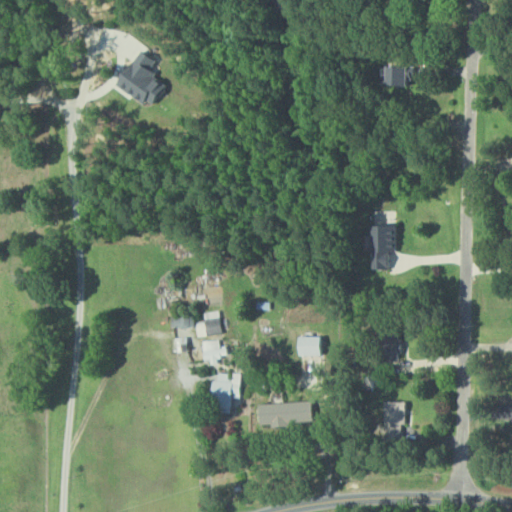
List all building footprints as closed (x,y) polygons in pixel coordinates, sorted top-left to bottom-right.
[(163,59),(148,49),(125,85),(159,108),(174,85),(155,73),(163,59)] [(390,86),(409,87),(409,66),(391,66),(390,86)] [(201,336),(226,334),(224,310),(207,312),(208,322),(200,323),(201,336)] [(193,316),(178,316),(178,328),(194,327),(193,316)] [(328,336),(305,337),(306,356),(328,355),(328,336)] [(206,340),(207,363),(223,362),(223,355),(231,355),(231,347),(223,347),(223,340),(206,340)] [(246,373),(236,373),(221,373),(222,381),(216,381),(216,401),(227,401),(227,409),(237,408),(237,398),(246,398),(246,373)] [(411,402),(393,401),(393,438),(411,438),(411,402)] [(263,404),(263,427),(319,425),(319,402),(263,404)]
